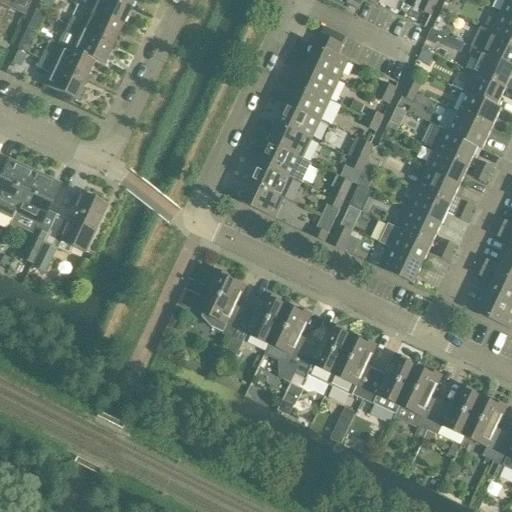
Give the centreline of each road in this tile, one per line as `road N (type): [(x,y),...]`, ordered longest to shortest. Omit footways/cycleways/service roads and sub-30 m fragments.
road 1 (residential): [(430,336),(198,227),(197,202),(301,0)]
road 2 (residential): [(0,113),(108,163),(184,0)]
road 3 (residential): [(430,336),(511,161)]
